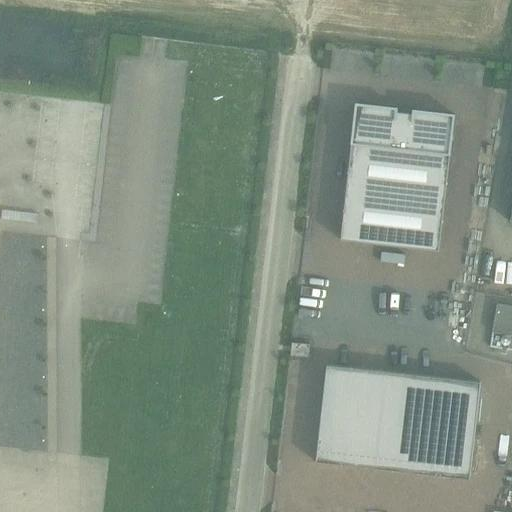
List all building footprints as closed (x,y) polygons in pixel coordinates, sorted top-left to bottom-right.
[(389,64),(447,69),(447,66),(468,68),(469,54),(454,53),(455,45),(406,41),(405,44),(383,42),(382,61),(389,61),(389,64)] [(412,114),(396,113),(397,108),(355,104),(340,240),(439,251),(454,115),(413,110),(412,114)] [(510,277),(511,268),(511,264),(487,259),(485,271),(510,277)] [(489,347),(511,350),(511,305),(496,303),(489,347)] [(316,346),(318,333),(299,331),(297,344),(316,346)] [(326,365),(315,462),(469,479),(480,382),(326,365)]
